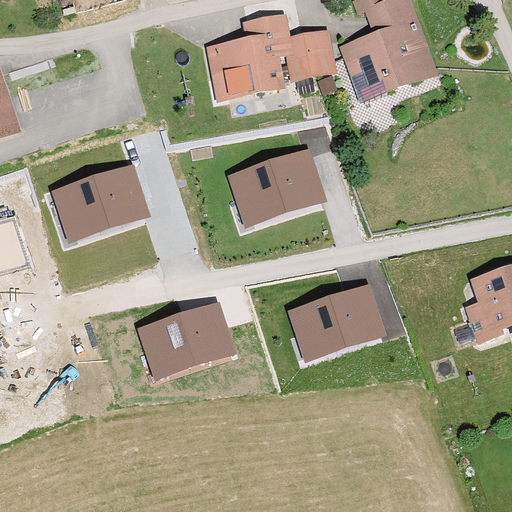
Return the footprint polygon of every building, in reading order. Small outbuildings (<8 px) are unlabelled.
[(404,0),(391,0),(364,10),(374,36),(339,49),(359,104),(433,78),(404,0)] [(243,42),(204,48),(212,102),(281,92),(276,61),(288,59),(291,83),(328,77),(321,34),(287,39),(284,18),(240,24),(243,42)] [(0,140),(11,138),(0,101),(0,140)] [(311,153),(229,177),(247,236),(328,208),(311,153)] [(130,166),(51,192),(68,243),(146,218),(130,166)] [(15,217),(0,222),(0,276),(32,266),(15,217)] [(511,331),(511,269),(468,284),(475,305),(462,309),(474,344),(511,331)] [(369,286),(290,312),(307,363),(386,337),(369,286)] [(217,301),(138,327),(155,378),(234,352),(217,301)]
